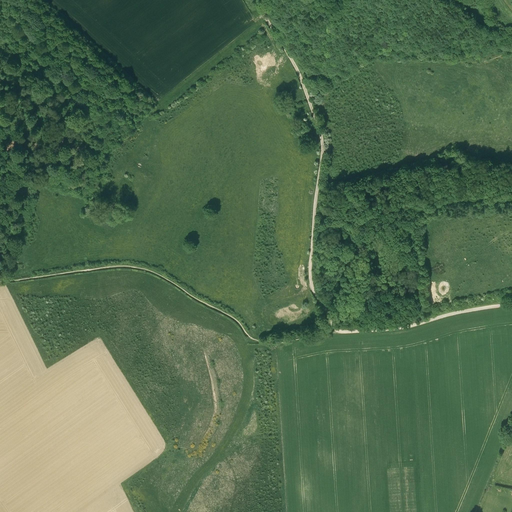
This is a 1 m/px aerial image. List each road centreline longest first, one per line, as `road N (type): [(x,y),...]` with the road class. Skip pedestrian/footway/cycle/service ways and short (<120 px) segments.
road 1 (track): [(298,71),(322,146),(311,279),(338,331)]
road 2 (track): [(338,331),(395,328),(511,303)]
